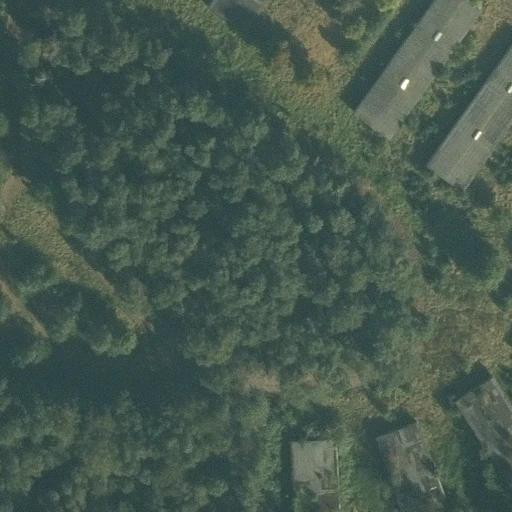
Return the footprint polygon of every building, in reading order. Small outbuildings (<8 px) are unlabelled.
[(211,0),(207,6),(241,31),(263,0),(211,0)] [(468,0),(432,0),(353,112),(387,136),(479,7),(468,0)] [(511,42),(426,164),(460,188),(511,115),(511,42)] [(511,409),(491,376),(456,398),(511,486),(511,409)] [(448,511),(416,420),(376,434),(403,511),(448,511)] [(335,511),(331,437),(290,439),(294,511),(335,511)]
